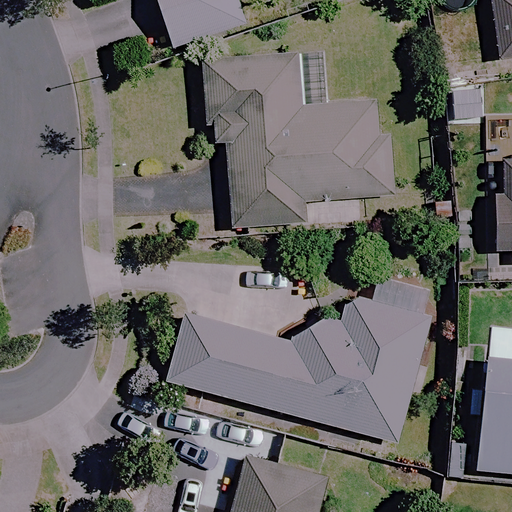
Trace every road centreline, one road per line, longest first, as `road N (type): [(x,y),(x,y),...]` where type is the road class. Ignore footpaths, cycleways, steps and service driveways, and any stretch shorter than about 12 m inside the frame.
road 1 (residential): [(32,146),(57,303),(55,364),(27,390),(0,396)]
road 2 (residential): [(0,6),(32,146)]
